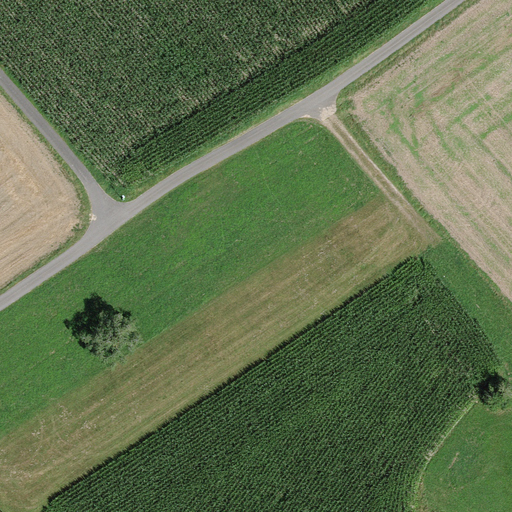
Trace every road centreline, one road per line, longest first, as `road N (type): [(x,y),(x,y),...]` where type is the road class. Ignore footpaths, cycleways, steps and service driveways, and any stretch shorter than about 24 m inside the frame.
road 1 (residential): [(451,0),(315,96),(111,219)]
road 2 (residential): [(0,79),(111,219)]
road 3 (residential): [(111,219),(0,298)]
